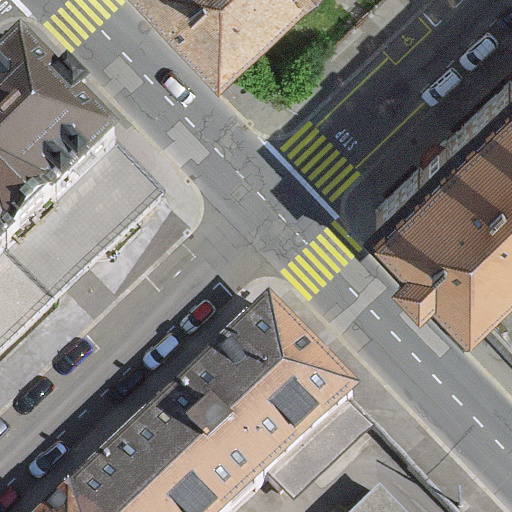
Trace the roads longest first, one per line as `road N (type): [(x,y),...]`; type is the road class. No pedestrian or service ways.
road 1 (residential): [(268,211),(0,467)]
road 2 (residential): [(268,211),(511,463)]
road 3 (residential): [(492,0),(268,211)]
road 4 (residential): [(69,0),(268,211)]
